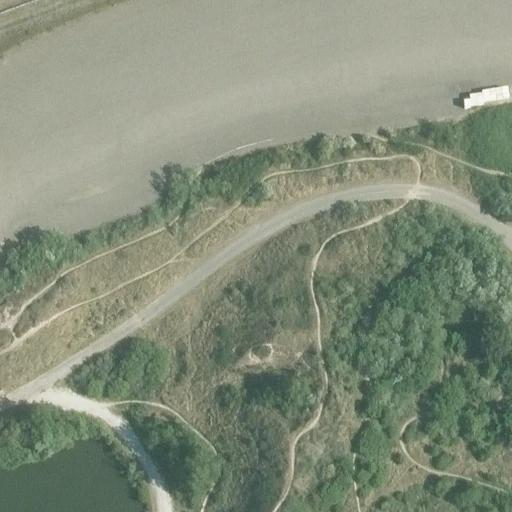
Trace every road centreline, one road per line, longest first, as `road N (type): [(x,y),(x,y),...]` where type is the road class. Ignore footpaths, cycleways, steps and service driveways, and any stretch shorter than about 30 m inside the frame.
road 1 (track): [(0,402),(138,320),(240,240),(308,203),(412,188),(459,202),(511,239)]
road 2 (track): [(14,396),(98,404),(135,441),(166,492),(165,511)]
